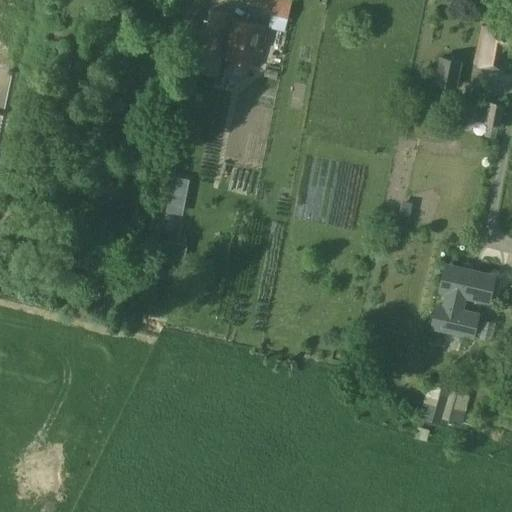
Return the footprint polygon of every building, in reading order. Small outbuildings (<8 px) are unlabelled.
[(260,11),(288,18),(292,0),(247,0),(247,2),(262,6),(260,11)] [(217,74),(220,59),(229,17),(230,13),(211,10),(202,55),(198,70),(217,74)] [(268,25),(229,17),(220,59),(260,66),(268,25)] [(509,49),(511,49),(511,32),(483,27),(475,65),(505,70),(509,49)] [(434,83),(457,88),(462,60),(439,55),(434,83)] [(488,100),(484,122),(500,125),(504,104),(488,100)] [(203,149),(211,113),(185,107),(177,143),(203,149)] [(183,214),(190,180),(175,177),(168,211),(183,214)] [(475,337),(480,314),(463,310),(466,297),(488,302),(495,275),(446,264),(440,291),(446,292),(443,305),(437,304),(432,327),(475,337)] [(477,339),(492,343),(497,321),(482,317),(477,339)] [(462,424),(466,408),(454,404),(456,397),(449,395),(450,390),(437,386),(437,384),(428,382),(418,417),(441,424),(443,417),(462,424)]
